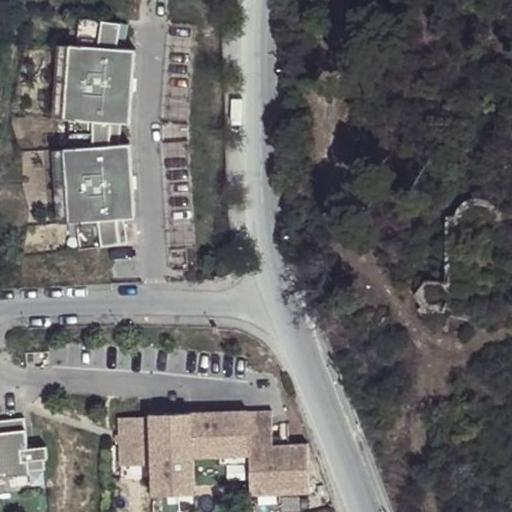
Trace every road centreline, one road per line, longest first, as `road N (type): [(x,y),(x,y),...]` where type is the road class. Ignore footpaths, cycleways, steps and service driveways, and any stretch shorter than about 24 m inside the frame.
road 1 (track): [(348,0),(332,57),(328,152),(370,272),(445,360)]
road 2 (residential): [(280,296),(262,215),(259,0)]
road 3 (unclassified): [(280,296),(0,311)]
road 4 (residential): [(361,511),(280,296)]
